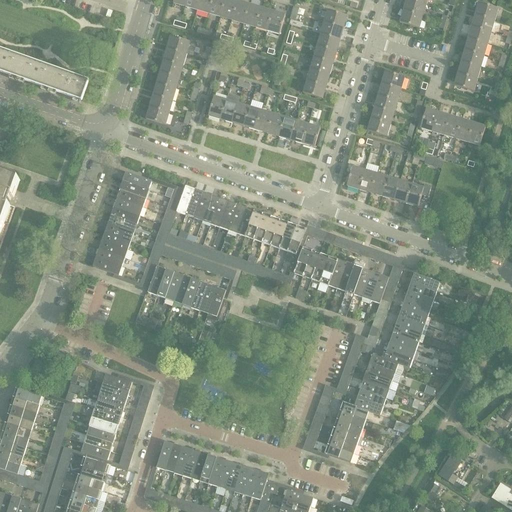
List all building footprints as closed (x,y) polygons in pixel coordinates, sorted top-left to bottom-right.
[(200,0),(188,0),(186,7),(197,11),(200,0)] [(213,0),(200,0),(197,11),(209,14),(213,0)] [(226,0),(213,0),(209,14),(221,18),(226,0)] [(238,1),(233,0),(226,0),(221,18),(232,21),(238,1)] [(409,0),(407,0),(404,11),(423,17),(427,5),(409,0)] [(250,5),(238,1),(232,21),(244,25),(250,5)] [(479,3),(476,15),(495,21),(499,9),(479,3)] [(262,8),(250,5),(244,25),(256,28),(262,8)] [(274,12),(262,8),(256,28),(268,32),(274,12)] [(328,11),(324,23),(344,29),(348,17),(328,11)] [(420,29),(423,17),(404,11),(400,23),(420,29)] [(286,16),(274,12),(268,32),(280,35),(286,16)] [(476,15),(472,28),(492,33),(495,21),(476,15)] [(344,29),(324,23),(321,35),(341,40),(344,29)] [(472,28),(468,39),(488,45),(492,33),(472,28)] [(341,40),(321,35),(318,46),(337,52),(341,40)] [(171,37),(168,49),(187,55),(191,43),(171,37)] [(488,45),(468,39),(465,51),(485,57),(488,45)] [(337,52),(318,46),(314,58),(334,64),(337,52)] [(26,59),(0,49),(0,72),(19,79),(26,59)] [(168,49),(164,61),(184,67),(187,55),(168,49)] [(465,51),(462,63),(481,68),(485,57),(465,51)] [(288,56),(288,57),(286,63),(293,65),(295,58),(288,56)] [(334,64),(314,58),(311,70),(330,76),(334,64)] [(58,70),(26,59),(19,79),(51,90),(58,70)] [(164,61),(161,73),(180,78),(184,67),(164,61)] [(462,63),(458,74),(478,80),(481,68),(462,63)] [(89,81),(58,70),(51,90),(82,101),(89,81)] [(330,76),(311,70),(307,82),(327,87),(330,76)] [(386,72),(382,84),(402,90),(405,78),(386,72)] [(161,73),(157,84),(177,90),(180,78),(161,73)] [(474,92),(478,80),(458,74),(454,86),(474,92)] [(327,87),(307,82),(304,94),(323,100),(327,87)] [(157,84),(154,96),(173,102),(177,90),(157,84)] [(382,84),(378,96),(398,102),(402,90),(382,84)] [(173,102),(154,96),(150,108),(170,114),(173,102)] [(378,96),(375,108),(395,114),(398,102),(378,96)] [(209,117),(221,120),(226,101),(215,97),(209,117)] [(238,104),(226,101),(221,120),(233,124),(238,104)] [(250,108),(238,104),(233,124),(244,127),(250,108)] [(170,114),(150,108),(147,120),(166,126),(170,114)] [(262,111),(250,108),(244,127),(256,131),(262,111)] [(375,108),(372,119),(391,125),(395,114),(375,108)] [(421,129),(433,133),(439,113),(427,109),(421,129)] [(273,114),(262,111),(256,131),(268,134),(273,114)] [(450,117),(439,113),(433,133),(445,136),(450,117)] [(285,118),(273,114),(268,134),(279,138),(285,118)] [(462,120),(450,117),(445,136),(457,140),(462,120)] [(297,121),(285,118),(279,138),(291,141),(297,121)] [(388,138),(391,125),(372,119),(368,132),(388,138)] [(475,124),(462,120),(457,140),(469,143),(475,124)] [(309,125),(297,121),(291,141),(303,145),(309,125)] [(486,127),(475,124),(469,143),(480,147),(486,127)] [(321,129),(309,125),(303,145),(315,148),(321,129)] [(424,140),(422,148),(428,149),(430,142),(424,140)] [(347,187),(359,190),(365,171),(353,167),(347,187)] [(377,174),(365,171),(359,190),(371,194),(377,174)] [(0,252),(16,208),(9,206),(18,180),(0,173),(0,252)] [(127,173),(126,177),(124,182),(150,192),(153,183),(127,173)] [(389,178),(377,174),(371,194),(383,197),(389,178)] [(401,181),(389,178),(383,197),(395,201),(401,181)] [(412,185),(401,181),(395,201),(406,204),(412,185)] [(150,192),(124,182),(121,191),(147,200),(150,192)] [(424,188),(412,185),(406,204),(418,208),(424,188)] [(195,190),(186,187),(177,213),(186,216),(195,190)] [(204,193),(195,190),(186,216),(195,219),(204,193)] [(147,200),(121,191),(118,199),(144,208),(147,200)] [(180,193),(174,191),(172,198),(178,200),(180,193)] [(213,196),(204,193),(195,219),(203,222),(213,196)] [(221,199),(213,196),(203,222),(212,225),(221,199)] [(144,208),(118,199),(115,208),(141,217),(144,208)] [(230,202),(221,199),(212,225),(220,228),(230,202)] [(171,201),(168,208),(174,210),(177,203),(171,201)] [(238,205),(230,202),(220,228),(229,231),(238,205)] [(247,209),(238,205),(229,231),(238,234),(247,209)] [(141,217),(115,208),(112,216),(138,225),(141,217)] [(174,210),(168,208),(166,215),(172,217),(174,210)] [(255,211),(247,209),(238,234),(246,237),(255,211)] [(264,214),(255,211),(246,237),(254,240),(264,214)] [(272,218),(264,214),(254,240),(263,244),(272,218)] [(138,225),(112,216),(109,225),(135,234),(138,225)] [(165,218),(162,225),(168,227),(171,220),(165,218)] [(281,221),(272,218),(263,244),(271,246),(281,221)] [(289,223),(281,221),(271,246),(279,249),(289,223)] [(298,227),(289,223),(279,249),(288,253),(298,227)] [(135,234),(109,225),(106,233),(132,242),(135,234)] [(168,227),(162,225),(160,232),(166,234),(168,227)] [(306,230),(298,227),(288,253),(297,256),(306,230)] [(317,234),(310,231),(308,237),(315,240),(317,234)] [(132,242),(106,233),(103,242),(129,251),(132,242)] [(159,235),(156,241),(162,244),(165,237),(159,235)] [(177,237),(170,235),(168,241),(175,243),(177,237)] [(328,237),(321,235),(318,241),(325,243),(328,237)] [(334,240),(328,237),(325,243),(332,246),(334,240)] [(180,238),(178,244),(185,247),(187,241),(180,238)] [(162,244),(156,241),(154,248),(160,251),(162,244)] [(194,243),(187,241),(185,247),(192,249),(194,243)] [(345,243),(338,241),(335,247),(342,249),(345,243)] [(129,251),(103,242),(100,250),(126,259),(129,251)] [(351,246),(345,243),(342,249),(349,252),(351,246)] [(197,244),(195,250),(202,253),(204,247),(197,244)] [(211,249),(204,247),(202,253),(209,255),(211,249)] [(361,249),(354,247),(352,253),(359,255),(361,249)] [(313,252),(304,248),(294,274),(304,278),(313,252)] [(368,252),(361,249),(359,255),(366,258),(368,252)] [(126,259),(100,250),(97,258),(123,268),(126,259)] [(171,253),(164,250),(162,256),(169,259),(171,253)] [(214,251),(212,257),(219,259),(221,253),(214,251)] [(153,252),(150,259),(156,261),(159,254),(153,252)] [(321,255),(313,252),(304,278),(312,281),(321,255)] [(228,255),(221,253),(219,259),(226,261),(228,255)] [(378,255),(371,253),(369,259),(376,261),(378,255)] [(182,256),(175,254),(173,260),(180,263),(182,256)] [(330,258),(321,255),(312,281),(321,284),(330,258)] [(385,258),(378,255),(376,261),(383,264),(385,258)] [(188,259),(182,256),(180,263),(186,265),(188,259)] [(231,257),(229,263),(236,265),(238,259),(231,257)] [(123,268),(97,258),(93,268),(119,277),(123,268)] [(338,261),(330,258),(321,284),(329,287),(338,261)] [(156,261),(150,259),(148,265),(154,268),(156,261)] [(245,261),(238,259),(236,265),(243,267),(245,261)] [(395,261),(388,259),(386,265),(393,267),(395,261)] [(199,263),(192,260),(189,266),(197,269),(199,263)] [(347,264),(338,261),(329,287),(338,290),(347,264)] [(205,265),(199,263),(197,269),(203,271),(205,265)] [(248,263),(246,269),(253,271),(255,265),(248,263)] [(355,266),(347,264),(338,290),(346,292),(355,266)] [(262,267),(255,265),(253,271),(260,274),(262,267)] [(216,268),(209,266),(206,272),(213,274),(216,268)] [(364,270),(355,266),(346,292),(355,296),(364,270)] [(158,267),(149,291),(149,293),(158,297),(167,271),(158,267)] [(222,271),(216,268),(213,274),(220,277),(222,271)] [(147,269),(144,275),(150,277),(153,271),(147,269)] [(265,269),(263,275),(270,277),(272,271),(265,269)] [(403,271),(397,269),(395,275),(401,278),(403,271)] [(372,273),(364,270),(355,296),(363,299),(372,273)] [(176,274),(167,271),(158,297),(167,300),(176,274)] [(279,274),(272,271),(270,277),(277,280),(279,274)] [(232,274),(225,272),(223,278),(230,280),(232,274)] [(380,276),(372,273),(363,299),(371,302),(380,276)] [(184,277),(176,274),(167,300),(175,303),(184,277)] [(441,283),(415,274),(411,283),(437,293),(441,283)] [(150,277),(144,275),(142,282),(148,285),(150,277)] [(282,275),(280,281),(287,283),(289,277),(282,275)] [(390,279),(380,276),(371,302),(380,305),(390,279)] [(193,280),(184,277),(175,303),(184,306),(193,280)] [(399,281),(393,279),(391,286),(397,288),(399,281)] [(201,283),(193,280),(184,306),(192,309),(201,283)] [(209,286),(201,283),(192,309),(200,312),(209,286)] [(437,293),(411,283),(408,292),(434,301),(437,293)] [(218,289),(209,286),(200,312),(208,315),(218,289)] [(397,288),(391,286),(389,292),(395,295),(397,288)] [(227,292),(218,289),(208,315),(217,318),(227,292)] [(434,301),(408,292),(405,301),(431,310),(434,301)] [(393,298),(387,296),(385,303),(391,305),(393,298)] [(431,310),(405,301),(402,309),(428,318),(431,310)] [(391,305),(385,303),(383,309),(389,312),(391,305)] [(428,318),(402,309),(399,317),(425,327),(428,318)] [(387,315),(381,313),(379,319),(385,321),(387,315)] [(425,327),(399,317),(396,325),(422,335),(425,327)] [(385,321),(379,319),(377,326),(383,328),(385,321)] [(422,335),(396,325),(393,334),(419,344),(422,335)] [(381,332),(375,330),(373,336),(379,338),(381,332)] [(419,344),(393,334),(390,343),(416,352),(419,344)] [(379,338),(373,336),(371,343),(377,345),(379,338)] [(358,343),(355,350),(361,352),(364,345),(358,343)] [(416,352),(390,343),(387,352),(413,361),(416,352)] [(361,352),(355,350),(353,357),(359,359),(361,352)] [(387,352),(384,360),(405,367),(410,369),(413,361),(387,352)] [(405,367),(384,360),(373,356),(370,365),(396,374),(402,376),(405,367)] [(358,362),(352,360),(349,367),(355,369),(358,362)] [(396,374),(370,365),(367,373),(393,383),(396,374)] [(355,369),(349,367),(347,374),(353,376),(355,369)] [(393,383),(367,373),(364,381),(390,391),(393,383)] [(133,383),(106,375),(104,384),(130,392),(133,383)] [(352,379),(346,377),(344,384),(350,386),(352,379)] [(390,391),(364,381),(361,390),(387,399),(390,391)] [(130,392),(104,384),(101,392),(127,401),(130,392)] [(350,386),(344,384),(341,391),(347,393),(350,386)] [(43,397),(17,389),(14,398),(40,407),(43,397)] [(145,395),(151,397),(154,390),(148,389),(145,395)] [(328,390),(326,397),(332,399),(334,393),(328,390)] [(387,399),(361,390),(358,399),(384,408),(387,399)] [(127,401),(101,392),(98,401),(125,409),(127,401)] [(332,399),(326,397),(324,404),(330,406),(332,399)] [(40,407),(14,398),(11,407),(37,415),(40,407)] [(144,399),(142,405),(148,407),(150,401),(144,399)] [(384,408),(358,399),(355,407),(369,412),(369,413),(381,417),(384,408)] [(125,409),(98,401),(96,410),(122,418),(125,409)] [(355,407),(344,403),(340,412),(366,421),(369,413),(369,412),(355,407)] [(63,412),(69,413),(71,406),(65,405),(63,412)] [(148,407),(142,405),(140,413),(146,415),(148,407)] [(37,415),(11,407),(8,416),(35,424),(37,415)] [(328,410),(322,407),(320,415),(326,417),(328,410)] [(122,418),(96,410),(93,419),(119,427),(122,418)] [(366,421),(340,412),(337,421),(363,430),(366,421)] [(62,415),(59,422),(65,424),(68,417),(62,415)] [(326,417),(320,415),(318,421),(324,423),(326,417)] [(35,424),(8,416),(6,424),(32,432),(35,424)] [(139,416),(137,423),(143,425),(145,418),(139,416)] [(119,427),(93,419),(90,427),(116,436),(119,427)] [(363,430),(337,421),(334,429),(360,438),(363,430)] [(65,424),(59,422),(57,429),(63,431),(65,424)] [(143,425),(137,423),(135,430),(141,432),(143,425)] [(32,432),(6,424),(3,433),(29,441),(32,432)] [(322,426),(316,424),(314,431),(320,433),(322,426)] [(116,436),(90,427),(87,436),(114,444),(116,436)] [(360,438),(334,429),(331,437),(357,446),(360,438)] [(320,433),(314,431),(312,438),(318,440),(320,433)] [(56,432),(54,439),(60,441),(62,434),(56,432)] [(29,441),(3,433),(0,441),(27,449),(29,441)] [(134,433),(131,440),(137,442),(140,435),(134,433)] [(114,444),(87,436),(85,444),(111,453),(114,444)] [(357,446),(331,437),(328,446),(354,455),(357,446)] [(60,441),(54,439),(52,446),(58,448),(60,441)] [(137,442),(131,440),(129,447),(135,449),(137,442)] [(27,449),(0,441),(0,450),(24,458),(27,449)] [(316,443),(310,441),(308,448),(314,450),(316,443)] [(165,442),(158,467),(157,469),(166,471),(175,445),(165,442)] [(111,453),(85,444),(82,453),(108,462),(111,453)] [(183,448),(175,445),(166,471),(175,474),(183,448)] [(354,455),(328,446),(325,455),(351,464),(354,455)] [(192,450),(183,448),(175,474),(183,477),(192,450)] [(51,449),(49,456),(55,458),(57,451),(51,449)] [(24,458),(0,450),(0,461),(21,467),(24,458)] [(128,450),(126,457),(132,459),(134,452),(128,450)] [(200,453),(192,450),(183,477),(192,480),(200,453)] [(73,455),(67,453),(65,460),(71,462),(73,455)] [(209,456),(200,453),(192,480),(200,482),(209,456)] [(55,458),(49,456),(46,463),(53,465),(55,458)] [(218,459),(209,456),(200,482),(209,485),(218,459)] [(132,459),(126,457),(124,464),(130,466),(132,459)] [(84,458),(81,467),(108,476),(111,466),(84,458)] [(226,461),(218,459),(209,485),(218,488),(226,461)] [(21,467),(0,461),(0,469),(18,476),(21,467)] [(235,464),(226,461),(218,488),(226,490),(235,464)] [(70,465),(63,463),(61,471),(67,473),(70,465)] [(243,467),(235,464),(226,490),(235,493),(243,467)] [(446,466),(439,476),(449,482),(456,472),(446,466)] [(45,467),(43,474),(49,476),(51,468),(45,467)] [(108,476),(81,467),(79,476),(105,484),(108,476)] [(252,469),(243,467),(235,493),(243,496),(252,469)] [(261,472),(252,469),(243,496),(252,498),(261,472)] [(67,473),(61,471),(59,477),(65,479),(67,473)] [(269,475),(261,472),(252,498),(261,501),(269,475)] [(11,477),(3,475),(2,481),(9,483),(11,477)] [(105,484),(79,476),(76,484),(102,493),(105,484)] [(17,479),(11,477),(9,483),(15,485),(17,479)] [(28,482),(21,480),(19,486),(26,488),(28,482)] [(64,482),(58,481),(56,487),(62,490),(64,482)] [(34,484),(28,482),(26,488),(33,490),(34,484)] [(500,483),(491,498),(511,511),(511,495),(509,493),(511,490),(500,483)] [(102,493),(76,484),(73,493),(100,501),(102,493)] [(45,488),(38,485),(36,492),(43,494),(45,488)] [(437,495),(441,489),(435,485),(431,492),(437,495)] [(279,488),(270,486),(268,493),(277,495),(279,488)] [(62,490),(56,487),(54,494),(60,496),(62,490)] [(151,491),(149,497),(156,499),(158,493),(151,491)] [(288,491),(285,500),(311,508),(314,499),(313,499),(304,496),(288,491)] [(100,501),(73,493),(71,502),(97,510),(100,501)] [(8,511),(13,497),(5,494),(0,509),(0,511),(8,511)] [(161,494),(159,500),(166,502),(168,496),(161,494)] [(175,498),(168,496),(166,502),(173,504),(175,498)] [(273,498),(267,496),(265,503),(271,505),(273,498)] [(18,511),(22,500),(13,497),(8,511),(18,511)] [(59,500),(53,498),(51,505),(57,506),(59,500)] [(178,499),(176,505),(183,508),(185,501),(178,499)] [(26,511),(30,502),(22,500),(18,511),(26,511)] [(285,500),(282,508),(293,511),(309,511),(311,508),(285,500)] [(185,501),(183,508),(190,510),(192,504),(185,501)] [(37,511),(40,505),(30,502),(26,511),(37,511)] [(96,511),(97,510),(71,502),(68,510),(73,511),(96,511)] [(271,505),(265,503),(262,510),(268,511),(271,505)]
